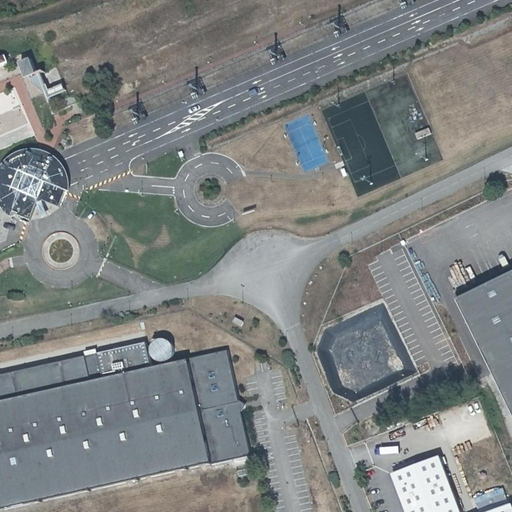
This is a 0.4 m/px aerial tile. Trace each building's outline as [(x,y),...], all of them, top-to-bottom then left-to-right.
[(7,51),(0,53),(0,67),(12,63),(7,51)] [(66,163),(57,155),(46,149),(34,148),(22,150),(12,157),(4,166),(0,176),(0,193),(1,200),(11,214),(20,218),(31,221),(43,221),(55,216),(62,207),(69,190),(73,191),(71,174),(66,163)] [(511,271),(458,298),(511,410),(511,271)] [(243,320),(234,315),(231,322),(240,326),(243,320)] [(0,509),(253,454),(243,408),(239,407),(237,401),(240,398),(228,348),(152,365),(149,352),(150,352),(151,355),(154,359),(161,362),(168,360),(174,355),(174,351),(174,347),(172,342),(167,338),(162,337),(154,340),(151,344),(148,344),(147,341),(137,344),(0,373),(0,509)] [(511,511),(511,506),(511,505),(492,511),(461,511),(440,457),(394,476),(407,511),(511,511)]
